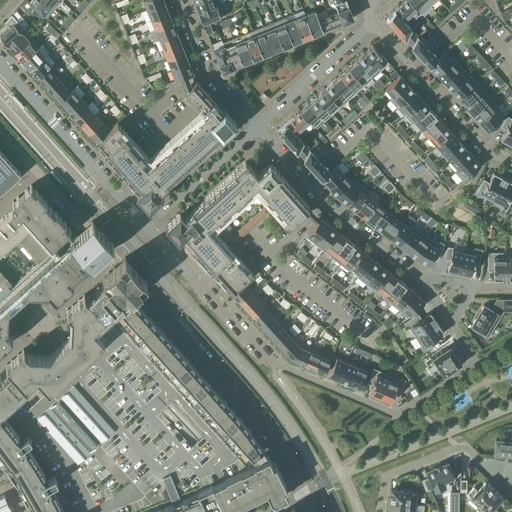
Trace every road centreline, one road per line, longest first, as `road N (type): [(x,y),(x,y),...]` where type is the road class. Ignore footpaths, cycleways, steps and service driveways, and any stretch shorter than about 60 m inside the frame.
road 1 (residential): [(449,321),(478,365),(393,414),(273,364),(189,274)]
road 2 (residential): [(302,492),(277,442),(150,298)]
road 3 (residential): [(0,66),(146,228)]
road 4 (residential): [(258,129),(324,203),(414,272)]
road 5 (residential): [(368,17),(491,155),(511,166)]
road 6 (unclassified): [(14,349),(130,243)]
road 7 (residential): [(258,129),(368,17)]
road 8 (residential): [(146,228),(258,129)]
road 9 (residential): [(468,450),(389,476),(379,511)]
